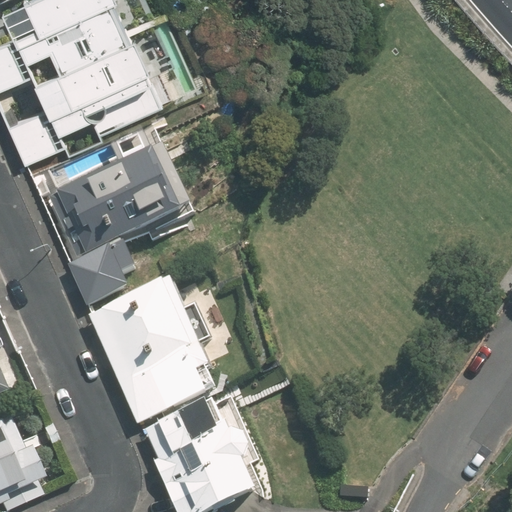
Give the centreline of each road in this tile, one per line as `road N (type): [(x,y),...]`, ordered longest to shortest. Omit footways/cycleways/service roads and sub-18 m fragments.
road 1 (residential): [(0,208),(116,470),(115,498),(104,511)]
road 2 (residential): [(511,373),(427,511)]
